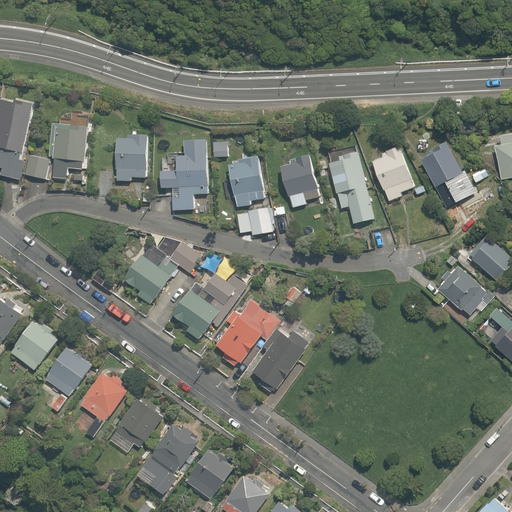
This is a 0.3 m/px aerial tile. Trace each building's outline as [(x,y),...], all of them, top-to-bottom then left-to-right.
[(89,111),(73,110),(72,125),(88,126),(89,111)] [(8,118),(0,116),(0,175),(17,179),(30,118),(9,113),(8,118)] [(68,169),(81,170),(83,128),(54,127),(52,179),(68,179),(68,169)] [(511,132),(493,136),(501,180),(511,178),(511,132)] [(114,181),(132,180),(132,177),(147,176),(146,135),(113,136),(114,181)] [(227,139),(211,141),(212,158),(229,157),(227,139)] [(379,156),(371,159),(387,201),(401,195),(399,192),(415,186),(397,142),(377,150),(379,156)] [(467,179),(445,142),(418,158),(440,195),(467,179)] [(354,145),(327,152),(329,157),(326,158),(339,209),(347,207),(351,226),(374,220),(354,145)] [(192,195),(206,193),(202,150),(168,153),(173,210),(193,208),(192,195)] [(277,157),(285,196),(288,196),(291,208),(307,205),(306,201),(318,199),(308,151),(277,157)] [(48,159),(28,156),(24,175),(45,178),(48,159)] [(226,165),(230,193),(236,193),(237,207),(251,205),(250,201),(264,200),(259,161),(226,165)] [(235,212),(238,232),(251,230),(252,235),(273,232),(270,207),(235,212)] [(189,273),(203,254),(185,240),(170,259),(189,273)] [(219,258),(208,251),(199,264),(211,271),(219,258)] [(176,266),(164,257),(157,266),(140,254),(121,278),(138,291),(136,294),(148,302),(176,266)] [(447,273),(445,271),(433,285),(468,317),(481,302),(485,305),(493,297),(455,263),(447,273)] [(209,304),(184,288),(168,312),(185,323),(181,329),(198,340),(210,322),(218,327),(252,275),(236,265),(226,281),(214,273),(203,288),(215,296),(209,304)] [(309,278),(301,288),(309,294),(317,284),(309,278)] [(288,308),(301,291),(290,282),(277,299),(288,308)] [(257,335),(263,339),(278,315),(248,295),(237,312),(232,309),(224,322),(226,323),(212,345),(238,363),(257,335)] [(0,300),(0,347),(22,317),(0,300)] [(499,326),(486,342),(511,363),(511,322),(493,307),(487,316),(499,326)] [(94,316),(82,308),(77,317),(88,324),(94,316)] [(42,376),(52,362),(44,356),(56,339),(31,320),(8,351),(42,376)] [(288,339),(275,330),(259,352),(262,354),(249,372),(262,382),(259,385),(272,395),(308,346),(292,334),(288,339)] [(87,365),(62,350),(44,380),(69,395),(87,365)] [(126,387),(100,371),(79,405),(105,421),(126,387)] [(66,400),(57,394),(49,407),(58,412),(66,400)] [(107,439),(127,454),(134,444),(139,448),(162,417),(137,399),(107,439)] [(95,418),(84,411),(76,424),(87,431),(95,418)] [(174,471),(198,441),(175,423),(151,453),(174,471)] [(235,467),(209,448),(183,483),(209,502),(235,467)] [(177,479),(147,456),(134,473),(164,496),(177,479)] [(255,511),(268,494),(241,475),(218,508),(224,511),(255,511)] [(509,511),(490,494),(472,511),(509,511)] [(289,511),(278,503),(271,511),(289,511)]
